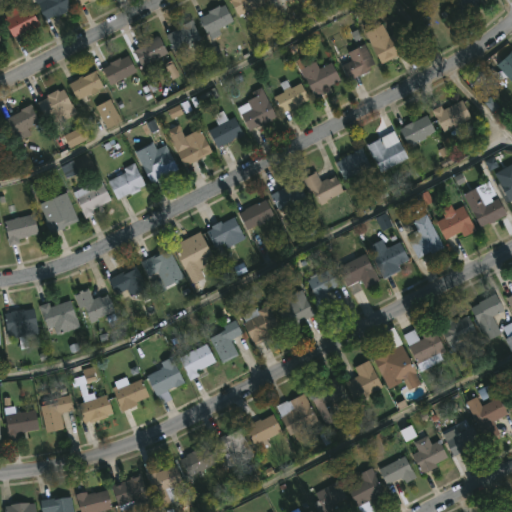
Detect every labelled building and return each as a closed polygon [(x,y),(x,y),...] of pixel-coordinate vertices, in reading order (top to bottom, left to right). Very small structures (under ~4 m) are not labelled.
[(62,14),(57,17),(56,14),(44,21),(33,0),(67,0),(71,6),(65,9),(66,12),(62,14)] [(261,0),(263,3),(236,16),(228,0),(261,0)] [(473,0),(479,7),(452,29),(440,14),(451,5),(447,0),(473,0)] [(0,15),(19,5),(22,11),(30,7),(39,24),(12,38),(0,15)] [(224,5),(232,22),(218,29),(220,34),(209,40),(197,18),(208,13),(207,11),(218,6),(219,7),(224,5)] [(194,40),(198,47),(192,51),(188,44),(173,52),(164,35),(191,20),(200,37),(194,40)] [(381,23),(388,36),(400,30),(409,48),(380,63),(364,32),(381,23)] [(159,36),(172,63),(167,65),(162,56),(140,67),(132,50),(145,44),(144,43),(159,36)] [(350,78),(348,80),(340,65),(351,60),(347,52),(364,44),(373,63),(369,65),(370,68),(350,78)] [(511,83),(506,77),(496,79),(492,72),(501,70),(495,63),(511,48),(511,83)] [(126,55),(136,70),(109,85),(100,69),(109,64),(108,61),(119,56),(120,58),(126,55)] [(300,58),(305,66),(315,60),(319,68),(330,61),(339,79),(321,89),(323,93),(314,97),(299,69),(300,68),(296,60),(300,58)] [(94,69),(104,87),(76,99),(68,83),(77,78),(77,77),(94,69)] [(285,79),(290,87),(299,82),(309,98),(281,113),(272,97),(283,91),(278,83),(285,79)] [(276,117),(249,130),(237,107),(247,101),(246,100),(253,96),(250,92),(260,86),(276,117)] [(62,88),(71,104),(44,119),(35,102),(56,88),(57,90),(62,88)] [(105,127),(93,106),(108,97),(120,119),(105,127)] [(461,99),(470,117),(443,131),(431,109),(440,105),(442,109),(461,99)] [(29,134),(15,141),(4,118),(30,103),(39,121),(26,128),(29,134)] [(222,110),(227,120),(233,116),(243,134),(216,148),(207,131),(217,125),(212,116),(222,110)] [(426,113),(435,130),(425,135),(426,137),(419,141),(418,139),(407,145),(398,128),(426,113)] [(183,166),(175,151),(185,146),(181,139),(199,129),(211,151),(183,166)] [(407,157),(380,171),(365,144),(392,130),(407,157)] [(150,183),(137,158),(164,143),(178,169),(150,183)] [(361,147),(370,163),(343,179),(334,162),(361,147)] [(93,168),(79,176),(77,172),(67,177),(61,165),(85,152),(93,168)] [(139,189),(117,199),(106,180),(114,176),(112,173),(133,162),(144,184),(138,187),(139,189)] [(316,174),(320,181),(333,173),(342,190),(325,199),(326,201),(320,204),(312,189),(308,191),(301,179),(314,170),(316,174)] [(511,200),(510,202),(499,183),(511,175),(511,200)] [(85,216),(84,217),(71,191),(99,177),(110,199),(90,209),(92,213),(85,216)] [(308,202),(292,210),(288,203),(278,209),(270,193),(296,179),(308,202)] [(490,197),(492,201),(497,198),(506,214),(479,228),(461,194),(488,181),(495,195),(490,197)] [(50,232),(38,203),(65,191),(78,220),(50,232)] [(265,199),(273,216),(258,225),(257,224),(247,229),(238,213),(245,210),(244,208),(265,199)] [(450,203),(453,209),(461,204),(475,229),(462,236),(460,231),(445,239),(435,221),(443,216),(439,209),(450,203)] [(10,244),(7,244),(2,220),(33,213),(38,233),(16,238),(17,242),(10,244)] [(435,250),(431,253),(429,251),(417,258),(408,240),(415,236),(412,231),(417,229),(412,220),(425,213),(442,246),(435,250)] [(233,216),(244,238),(225,247),(223,243),(213,247),(205,230),(210,228),(209,225),(233,216)] [(199,231),(214,262),(209,264),(206,258),(203,259),(206,265),(198,269),(203,278),(193,283),(173,244),(199,231)] [(399,241),(408,259),(397,265),(399,268),(383,277),(372,255),(376,252),(373,246),(382,241),(385,248),(399,241)] [(171,254),(183,277),(164,286),(166,289),(155,295),(150,284),(160,279),(156,271),(147,276),(140,261),(168,247),(171,254)] [(364,253),(378,280),(364,288),(360,279),(357,281),(361,289),(351,295),(336,268),(341,265),(338,260),(351,253),(354,258),(364,253)] [(146,287),(129,295),(126,289),(115,294),(107,279),(134,265),(146,287)] [(331,304),(318,312),(311,300),(316,297),(306,280),(330,267),(339,284),(325,292),(331,304)] [(89,292),(91,299),(106,294),(113,311),(96,318),(97,319),(90,322),(83,306),(78,308),(72,293),(87,287),(89,292)] [(286,289),(290,296),(302,289),(306,297),(304,298),(312,314),(285,329),(269,298),(286,289)] [(500,334),(486,341),(468,308),(494,292),(503,309),(492,316),(501,333),(500,334)] [(68,299),(78,327),(56,335),(53,326),(47,328),(38,305),(48,302),(49,306),(68,299)] [(267,305),(277,326),(269,330),(271,333),(252,342),(242,323),(244,322),(240,315),(256,307),(257,310),(267,305)] [(33,308),(37,333),(7,338),(3,313),(9,312),(9,311),(33,308)] [(466,315),(477,336),(470,340),(474,347),(455,357),(437,324),(450,317),(451,319),(457,316),(459,319),(466,315)] [(229,356),(219,361),(208,337),(224,330),(222,326),(234,320),(241,334),(230,339),(236,352),(229,356)] [(511,350),(510,352),(504,339),(507,337),(501,327),(511,321),(511,350)] [(433,326),(445,349),(439,352),(442,359),(421,371),(403,335),(413,329),(419,340),(423,338),(420,333),(433,326)] [(400,342),(421,383),(407,390),(403,381),(387,389),(371,356),(400,342)] [(190,379),(188,379),(177,358),(205,343),(215,361),(196,371),(198,374),(190,379)] [(184,382),(156,395),(145,375),(159,368),(162,365),(160,361),(171,356),(184,382)] [(382,385),(353,401),(343,382),(358,374),(354,367),(367,359),(382,385)] [(81,375),(88,394),(93,392),(95,398),(106,394),(111,412),(82,422),(77,404),(83,402),(78,385),(73,386),(70,378),(81,375)] [(125,376),(128,384),(140,379),(147,396),(135,401),(136,404),(121,411),(112,391),(116,389),(113,382),(125,376)] [(346,414),(324,426),(306,392),(333,377),(342,393),(336,396),(346,414)] [(302,393),(317,420),(290,434),(274,406),(302,393)] [(63,428),(45,432),(39,406),(56,402),(55,397),(69,394),(72,409),(59,412),(63,428)] [(498,397),(507,414),(493,421),(499,434),(485,441),(470,412),(472,412),(467,402),(475,398),(479,407),(498,397)] [(13,406),(14,412),(35,409),(38,429),(17,433),(17,437),(7,439),(3,407),(13,406)] [(271,413),(280,430),(253,445),(242,425),(251,420),(252,422),(259,419),(259,420),(271,413)] [(465,422),(468,428),(472,426),(480,441),(453,455),(442,434),(455,427),(458,433),(463,431),(459,425),(465,422)] [(238,426),(253,455),(234,465),(226,451),(218,455),(210,441),(238,426)] [(427,439),(430,444),(438,440),(446,457),(434,463),(435,467),(420,474),(411,454),(417,451),(413,441),(425,435),(427,439)] [(205,445),(214,463),(188,476),(180,459),(185,456),(184,454),(200,446),(201,447),(205,445)] [(415,477),(405,483),(401,478),(386,486),(377,470),(404,456),(415,477)] [(151,460),(155,472),(174,464),(181,480),(169,485),(175,500),(159,506),(142,464),(151,460)] [(371,467),(385,492),(368,501),(373,511),(371,511),(359,511),(345,486),(348,484),(344,477),(356,470),(358,474),(371,467)] [(148,501),(118,511),(110,485),(129,479),(128,477),(139,473),(148,501)] [(335,511),(317,511),(313,502),(317,500),(313,492),(337,480),(346,498),(332,505),(335,511)] [(105,490),(110,508),(99,511),(78,511),(74,494),(85,491),(86,494),(105,490)] [(71,496),(73,511),(41,511),(39,499),(71,496)] [(27,502),(33,502),(34,511),(2,511),(2,506),(27,502)]
